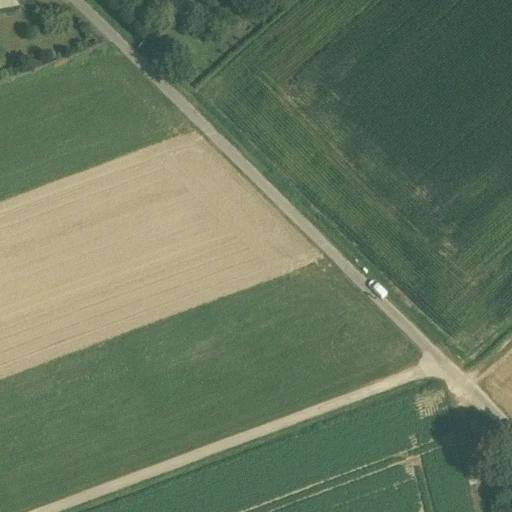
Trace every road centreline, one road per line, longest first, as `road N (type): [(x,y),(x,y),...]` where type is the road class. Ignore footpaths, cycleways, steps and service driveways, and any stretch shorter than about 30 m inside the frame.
road 1 (track): [(439,362),(123,47)]
road 2 (track): [(439,362),(41,511)]
road 3 (track): [(470,390),(460,402),(486,511)]
